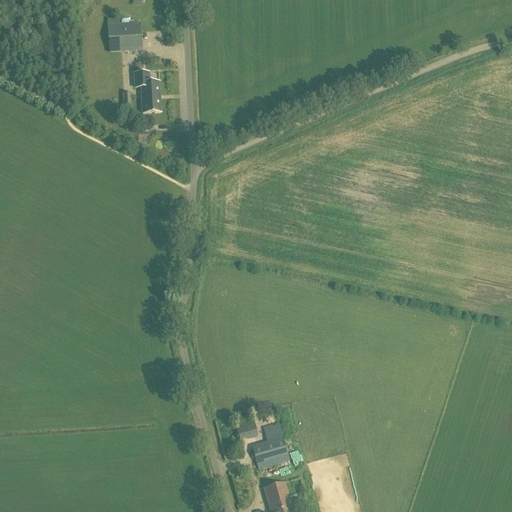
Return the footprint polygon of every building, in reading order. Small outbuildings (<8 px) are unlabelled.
[(109,54),(142,52),(140,23),(107,25),(109,54)] [(150,83),(149,73),(133,73),(134,89),(141,89),(142,114),(161,113),(160,83),(150,83)] [(123,105),(132,105),(131,93),(122,93),(123,105)] [(258,471),(290,462),(279,423),(263,428),(267,442),(251,446),(258,471)] [(290,511),(289,509),(292,508),(285,483),(264,489),(270,511),(290,511)]
